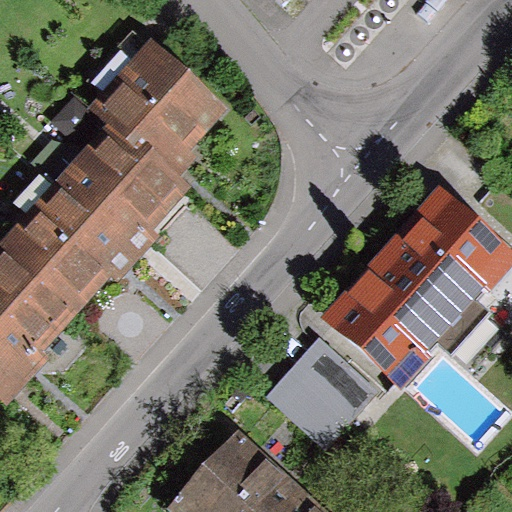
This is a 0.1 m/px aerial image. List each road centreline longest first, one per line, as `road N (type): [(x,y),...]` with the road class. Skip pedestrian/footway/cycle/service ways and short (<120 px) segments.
road 1 (residential): [(69,511),(355,177)]
road 2 (residential): [(355,177),(511,0)]
road 3 (residential): [(355,177),(215,0)]
